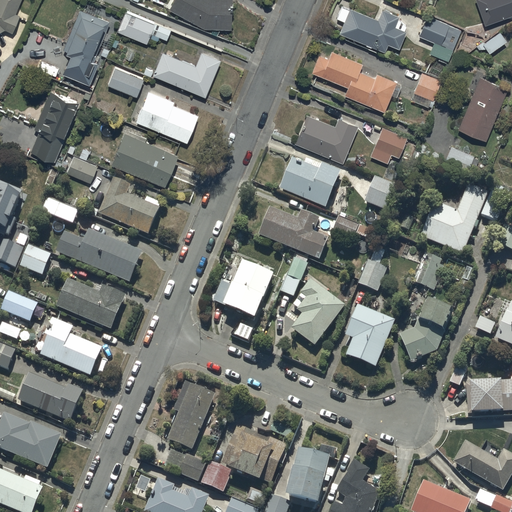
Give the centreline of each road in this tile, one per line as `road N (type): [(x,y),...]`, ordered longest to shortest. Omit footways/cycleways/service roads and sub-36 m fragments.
road 1 (residential): [(302,0),(164,339)]
road 2 (residential): [(164,339),(407,427)]
road 3 (residential): [(164,339),(91,511)]
